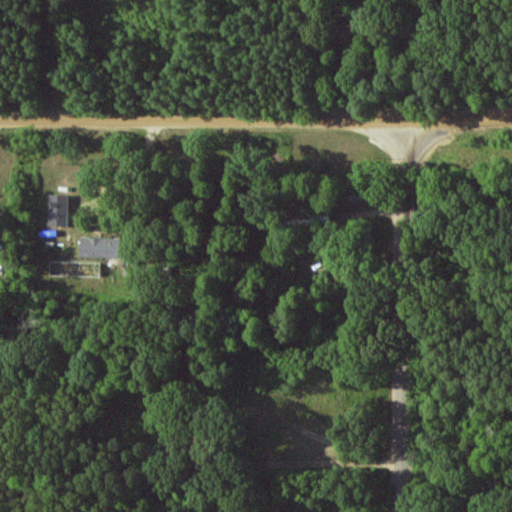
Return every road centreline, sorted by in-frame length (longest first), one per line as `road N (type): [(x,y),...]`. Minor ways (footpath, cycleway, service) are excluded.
road 1 (residential): [(511,118),(0,120)]
road 2 (residential): [(405,511),(407,118)]
